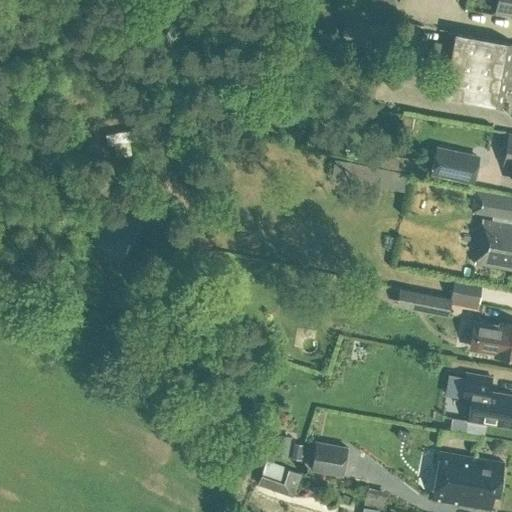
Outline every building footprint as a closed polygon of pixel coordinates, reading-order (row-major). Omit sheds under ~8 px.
[(511,0),(497,0),(496,10),(511,13),(511,0)] [(511,68),(508,68),(511,44),(511,43),(447,31),(435,93),(501,105),(504,84),(511,85),(511,68)] [(403,115),(401,125),(411,127),(413,116),(403,115)] [(511,181),(511,133),(509,133),(503,164),(511,165),(511,176),(511,181)] [(429,176),(445,179),(473,185),(479,154),(436,145),(429,176)] [(378,152),(376,165),(412,172),(414,157),(400,154),(378,152)] [(404,192),(408,173),(370,166),(366,184),(404,192)] [(471,210),(511,217),(511,196),(475,190),(471,210)] [(511,269),(511,223),(482,218),(474,262),(511,269)] [(449,314),(452,298),(417,291),(414,307),(449,314)] [(499,325),(479,322),(475,350),(495,353),(494,356),(511,358),(511,324),(500,322),(499,325)] [(510,426),(511,413),(511,394),(488,390),(491,377),(466,372),(461,401),(470,403),(467,419),(486,422),(510,426)] [(452,416),(449,428),(484,435),(486,422),(467,419),(452,416)] [(414,455),(417,428),(404,427),(401,453),(414,455)] [(277,436),(273,456),(286,459),(290,439),(277,436)] [(342,475),(348,446),(316,440),(311,469),(342,475)] [(498,494),(504,462),(441,451),(432,498),(490,508),(493,493),(498,494)] [(435,474),(437,461),(424,459),(422,472),(435,474)] [(293,497),(301,473),(266,460),(257,483),(293,497)] [(356,463),(351,479),(364,483),(369,467),(356,463)]
